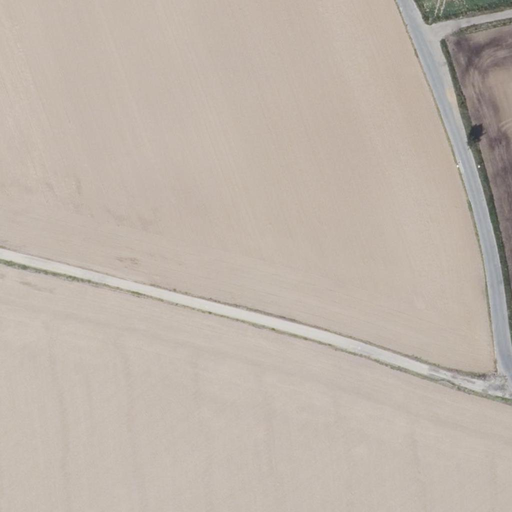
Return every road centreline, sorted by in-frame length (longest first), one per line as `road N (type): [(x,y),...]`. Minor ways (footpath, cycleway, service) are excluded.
road 1 (track): [(0,249),(511,393)]
road 2 (unclassified): [(408,0),(485,225),(511,370)]
